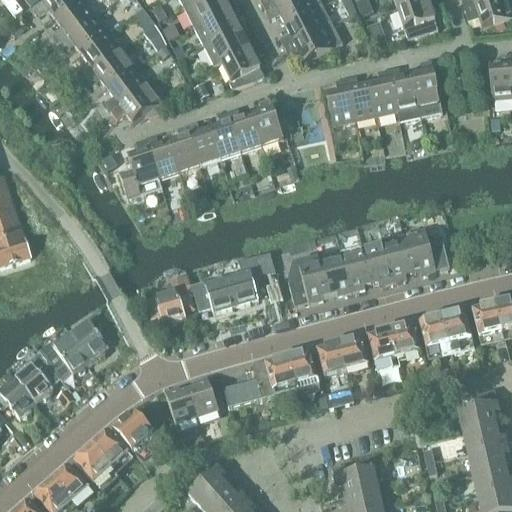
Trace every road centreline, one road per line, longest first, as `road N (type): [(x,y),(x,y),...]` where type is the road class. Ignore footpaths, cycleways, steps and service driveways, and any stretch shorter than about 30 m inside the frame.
road 1 (tertiary): [(157,381),(511,284)]
road 2 (unclassified): [(157,381),(74,233),(0,152)]
road 3 (residential): [(290,437),(511,383)]
road 4 (tertiary): [(157,381),(113,407),(0,505)]
road 5 (residential): [(132,511),(204,454),(290,437)]
